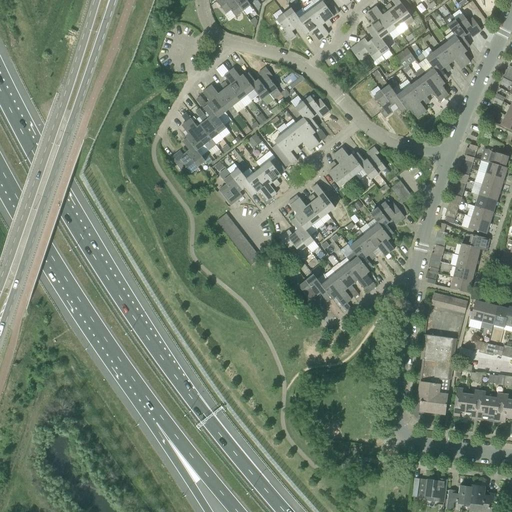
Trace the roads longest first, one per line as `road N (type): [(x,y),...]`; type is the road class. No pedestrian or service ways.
road 1 (motorway): [(286,511),(141,324),(0,83)]
road 2 (primary): [(0,333),(112,0)]
road 3 (primary): [(95,0),(0,288)]
road 4 (motorway): [(0,172),(49,260),(161,424)]
road 5 (residential): [(511,456),(396,440),(389,427),(413,283)]
road 6 (residential): [(360,120),(316,157),(315,175),(251,224)]
road 7 (residential): [(450,157),(511,17)]
road 8 (residential): [(413,283),(450,157)]
